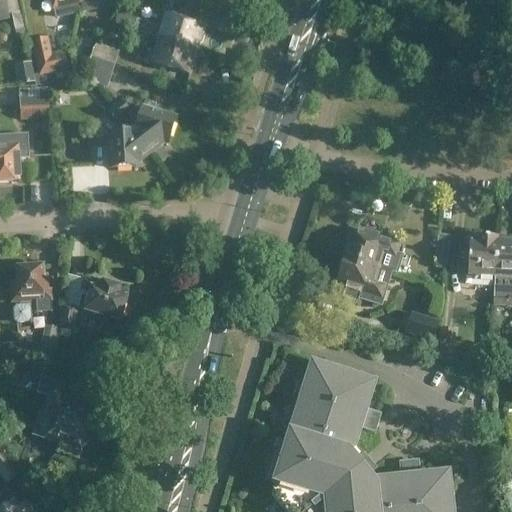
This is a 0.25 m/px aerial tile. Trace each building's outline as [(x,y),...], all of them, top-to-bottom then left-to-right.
[(0,0),(0,17),(7,16),(11,15),(21,13),(18,0),(0,0)] [(51,0),(55,16),(81,11),(78,0),(51,0)] [(78,0),(81,11),(106,5),(112,4),(111,0),(78,0)] [(25,29),(21,13),(11,15),(14,32),(25,29)] [(121,14),(117,26),(135,31),(147,35),(158,39),(197,51),(199,44),(202,43),(204,36),(203,33),(205,26),(166,15),(162,27),(138,20),(121,14)] [(147,35),(135,31),(132,39),(144,43),(147,35)] [(48,38),(31,42),(38,75),(67,68),(64,53),(51,55),(48,38)] [(158,39),(151,63),(189,75),(191,68),(195,66),(197,60),(195,57),(197,51),(158,39)] [(115,69),(120,51),(98,44),(95,48),(91,62),(115,69)] [(115,69),(91,62),(88,70),(100,84),(109,88),(115,69)] [(31,63),(14,66),(18,85),(34,82),(31,63)] [(19,90),(21,121),(50,119),(48,88),(19,90)] [(145,98),(136,127),(133,130),(150,151),(163,142),(168,143),(176,118),(153,111),(156,101),(145,98)] [(121,101),(114,107),(123,118),(130,112),(121,101)] [(114,107),(107,112),(116,124),(123,118),(114,107)] [(133,130),(131,132),(110,132),(111,167),(138,167),(137,161),(150,151),(133,130)] [(20,177),(18,146),(0,146),(0,182),(13,182),(12,178),(20,177)] [(345,256),(344,258),(390,272),(395,274),(401,256),(400,256),(399,257),(395,256),(398,245),(377,238),(377,237),(364,233),(363,234),(354,232),(351,242),(349,242),(348,244),(346,246),(343,253),(345,256)] [(450,236),(438,234),(435,260),(447,261),(450,236)] [(467,277),(493,278),(494,278),(496,238),(464,237),(463,265),(467,265),(467,277)] [(511,239),(496,238),(494,278),(493,278),(492,302),(507,303),(507,295),(511,295),(511,239)] [(358,298),(380,304),(390,272),(344,258),(343,260),(341,261),(339,268),(340,271),(339,274),(341,274),(337,285),(346,288),(344,294),(358,298)] [(19,283),(12,283),(13,302),(19,301),(20,307),(17,307),(13,311),(14,319),(18,323),(27,322),(31,318),(31,313),(36,312),(36,313),(51,312),(50,290),(47,291),(46,277),(42,277),(41,268),(32,269),(30,267),(24,267),(21,269),(18,270),(19,283)] [(125,316),(126,310),(124,305),(127,293),(117,290),(118,288),(104,284),(104,285),(94,282),(94,283),(83,280),(81,290),(91,293),(86,311),(101,315),(101,316),(104,317),(104,316),(119,321),(120,318),(125,316)] [(73,331),(77,308),(63,306),(59,329),(73,331)] [(435,323),(408,314),(402,333),(429,342),(435,323)] [(439,328),(436,351),(450,353),(454,330),(439,328)] [(41,344),(37,362),(49,365),(53,347),(41,344)] [(276,452),(267,481),(275,484),(271,495),(285,511),(283,511),(453,511),(452,494),(449,494),(447,474),(421,477),(420,474),(418,474),(415,465),(403,466),(402,476),(400,476),(400,479),(374,481),(351,453),(359,429),(362,430),(362,427),(372,428),(376,417),(367,412),(368,410),(365,409),(373,383),(354,377),(355,375),(332,368),(332,370),(312,364),(306,385),(298,383),(289,412),(297,414),(284,454),(276,452)] [(40,414),(34,435),(45,438),(62,444),(59,452),(77,458),(81,447),(85,446),(88,437),(85,434),(90,420),(82,417),(83,416),(55,407),(58,399),(59,399),(66,375),(43,368),(36,392),(48,396),(42,414),(40,414)] [(489,369),(488,382),(505,383),(506,370),(489,369)] [(0,476),(8,486),(22,474),(0,446),(0,476)] [(6,491),(6,492),(0,496),(0,511),(28,511),(25,507),(20,510),(14,502),(15,501),(7,491),(6,491)]
